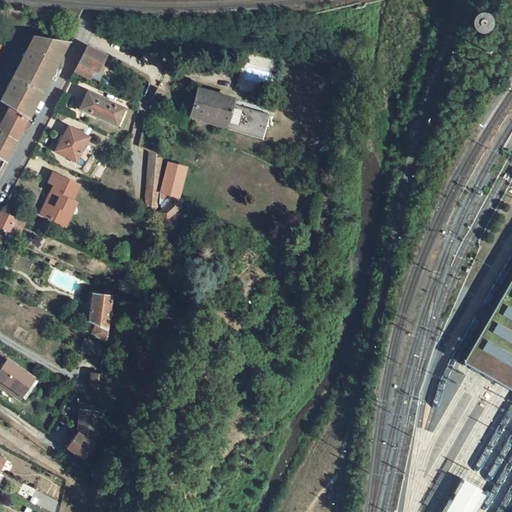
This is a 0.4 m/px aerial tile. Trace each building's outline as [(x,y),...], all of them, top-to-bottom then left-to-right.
[(485,15),(483,15),(480,15),(478,17),(477,18),(476,20),(475,22),(476,24),(476,27),(477,28),(479,29),(481,30),(484,30),(486,30),(487,29),(489,27),(490,26),(490,25),(490,23),(491,22),(490,20),(489,19),(488,17),(486,16),(485,15)] [(34,36),(0,100),(0,102),(27,118),(68,41),(34,36)] [(88,46),(75,73),(90,81),(91,78),(99,82),(103,74),(97,72),(105,55),(88,46)] [(278,75),(273,74),(269,86),(275,88),(278,75)] [(157,89),(149,104),(156,107),(164,92),(157,89)] [(233,99),(198,89),(191,114),(227,124),(232,104),(233,99)] [(123,109),(88,92),(80,109),(117,126),(123,109)] [(0,130),(16,140),(27,118),(0,102),(0,130)] [(69,126),(55,151),(76,162),(89,137),(69,126)] [(0,159),(6,162),(16,140),(0,130),(0,159)] [(162,157),(149,150),(146,204),(158,209),(159,202),(160,193),(159,193),(158,192),(159,189),(162,157)] [(186,168),(168,163),(160,193),(172,196),(179,198),(186,168)] [(79,186),(54,175),(49,184),(55,186),(41,216),(62,225),(67,212),(72,215),(77,204),(72,202),(79,186)] [(164,208),(159,213),(166,221),(182,207),(174,199),(172,196),(160,193),(159,202),(164,208)] [(1,211),(0,213),(0,227),(8,232),(9,230),(19,235),(26,222),(1,211)] [(67,212),(62,225),(66,227),(72,215),(67,212)] [(169,241),(161,247),(174,269),(182,262),(169,241)] [(511,276),(462,364),(473,371),(487,378),(503,388),(511,392),(511,276)] [(119,280),(115,288),(127,294),(131,285),(119,280)] [(92,294),(89,321),(90,322),(97,325),(92,334),(106,341),(111,296),(104,295),(92,294)] [(87,326),(84,331),(92,334),(97,325),(90,322),(88,326),(87,326)] [(85,338),(81,351),(89,354),(96,356),(97,356),(100,346),(101,343),(94,341),(85,338)] [(100,346),(97,356),(105,357),(106,347),(100,346)] [(0,354),(0,380),(12,390),(10,393),(20,400),(35,379),(0,354)] [(51,367),(49,371),(59,378),(63,372),(52,366),(51,367)] [(103,377),(93,375),(91,386),(100,392),(103,377)] [(0,380),(0,385),(10,393),(12,390),(0,380)] [(81,409),(78,431),(95,443),(97,429),(99,411),(81,409)] [(95,443),(78,431),(65,448),(91,465),(95,443)] [(105,445),(95,443),(91,465),(101,466),(105,445)] [(444,511),(477,511),(486,496),(480,493),(470,486),(462,482),(444,511)]
